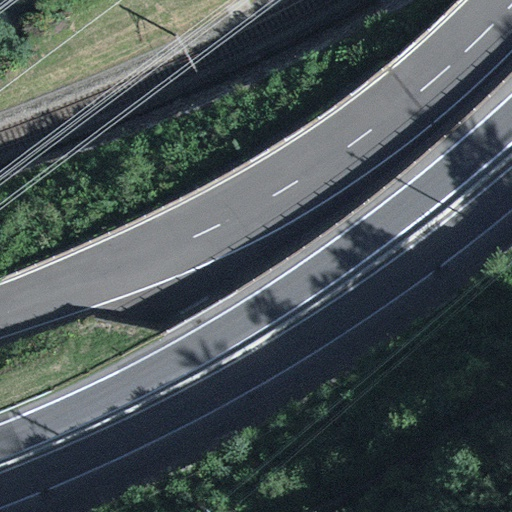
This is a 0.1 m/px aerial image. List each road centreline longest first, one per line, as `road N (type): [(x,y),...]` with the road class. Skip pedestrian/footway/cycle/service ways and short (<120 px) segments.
road 1 (primary): [(511,118),(327,265),(216,336),(0,443)]
road 2 (tertiary): [(0,312),(234,217),(311,171),(411,101),(511,3)]
road 3 (primary): [(0,491),(237,379),(410,267),(511,188)]
road 4 (track): [(328,511),(511,397)]
